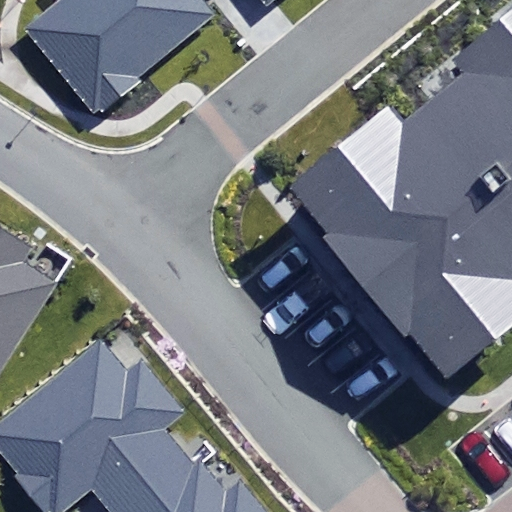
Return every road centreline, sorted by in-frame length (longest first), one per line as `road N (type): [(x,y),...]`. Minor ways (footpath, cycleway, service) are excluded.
road 1 (residential): [(133,225),(368,511)]
road 2 (residential): [(133,225),(224,134),(389,0)]
road 3 (residential): [(0,139),(133,225)]
